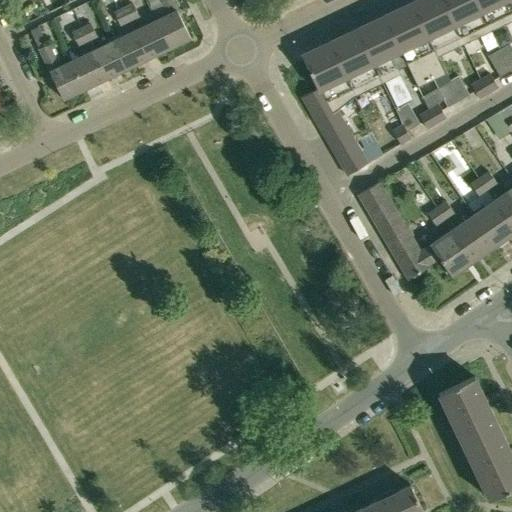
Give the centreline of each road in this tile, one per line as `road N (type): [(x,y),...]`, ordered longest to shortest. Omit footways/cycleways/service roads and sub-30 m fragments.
road 1 (residential): [(192,511),(420,359)]
road 2 (residential): [(324,196),(511,87)]
road 3 (residential): [(49,142),(242,50)]
road 4 (residential): [(420,359),(324,196)]
road 5 (residential): [(324,196),(242,50)]
